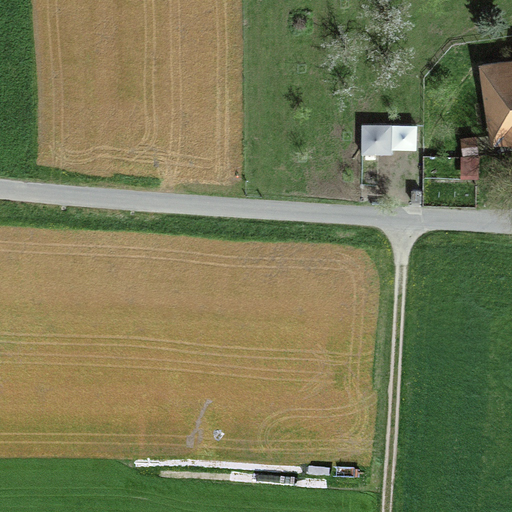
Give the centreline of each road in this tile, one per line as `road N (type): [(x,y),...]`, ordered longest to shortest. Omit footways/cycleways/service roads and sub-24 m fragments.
road 1 (unclassified): [(511,233),(0,189)]
road 2 (track): [(424,227),(403,511)]
